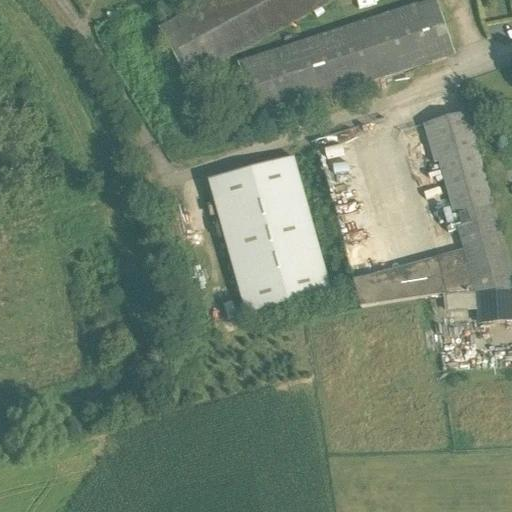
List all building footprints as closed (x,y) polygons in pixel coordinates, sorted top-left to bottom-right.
[(331,0),(212,0),(164,27),(189,79),(331,0)] [(438,0),(240,63),(256,116),(455,54),(452,45),(438,0)] [(467,114),(424,127),(435,164),(440,162),(453,208),(443,210),(449,233),(459,230),(465,251),(356,283),(362,309),(445,296),(511,291),(511,272),(494,207),(467,114)] [(333,294),(295,159),(210,183),(248,318),(333,294)] [(511,291),(445,296),(447,314),(450,314),(452,322),(452,324),(449,326),(448,330),(448,332),(440,333),(441,354),(477,351),(476,345),(486,344),(485,336),(476,336),(475,312),(478,312),(479,326),(511,323),(511,291)]
